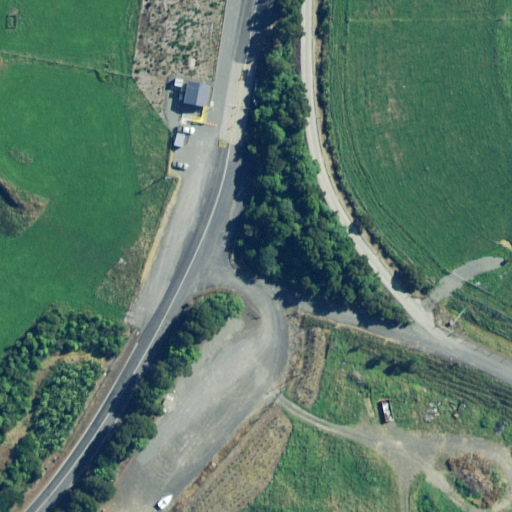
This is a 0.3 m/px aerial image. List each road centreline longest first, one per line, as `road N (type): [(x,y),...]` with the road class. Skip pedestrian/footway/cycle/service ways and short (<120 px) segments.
road 1 (unclassified): [(35,511),(59,489),(160,329),(215,214),(256,0)]
road 2 (track): [(444,347),(364,249),(327,187),(312,118),(311,0)]
road 3 (track): [(511,377),(444,347),(261,296),(194,257)]
